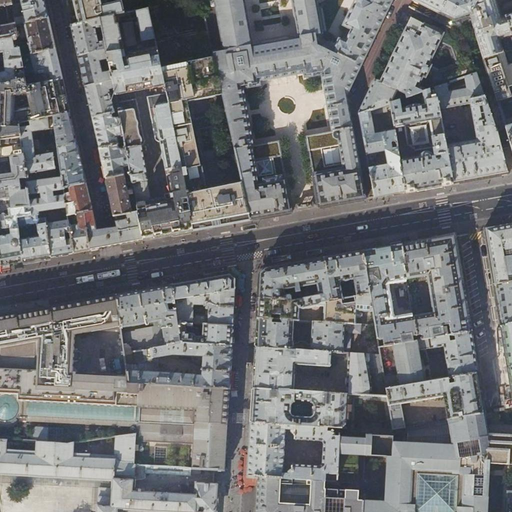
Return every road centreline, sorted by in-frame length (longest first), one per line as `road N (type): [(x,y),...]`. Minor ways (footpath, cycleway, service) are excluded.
road 1 (secondary): [(0,289),(373,225)]
road 2 (residential): [(373,225),(349,98),(399,0)]
road 3 (residential): [(497,405),(464,208)]
